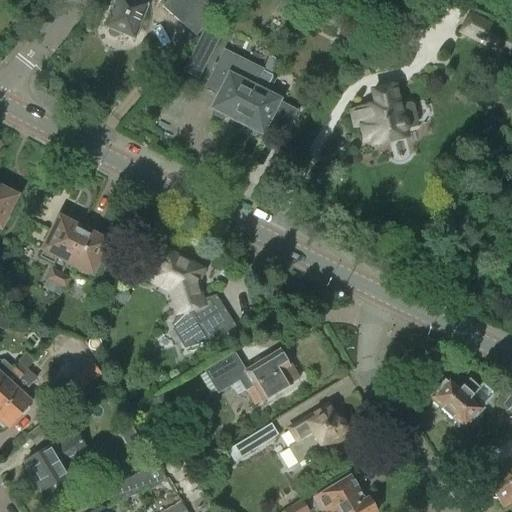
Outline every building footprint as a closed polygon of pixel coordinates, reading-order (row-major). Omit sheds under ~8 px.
[(104,27),(103,28),(107,30),(107,31),(106,32),(106,33),(107,33),(107,34),(107,35),(107,36),(108,36),(108,37),(109,38),(110,38),(110,39),(111,39),(112,39),(113,39),(114,39),(115,39),(116,39),(117,39),(117,38),(118,38),(118,37),(119,37),(120,36),(120,35),(132,40),(145,8),(146,8),(146,7),(129,0),(115,0),(104,27)] [(197,0),(168,0),(162,8),(182,25),(201,3),(197,0)] [(217,0),(197,0),(201,3),(217,17),(226,7),(217,0)] [(279,0),(271,14),(288,25),(303,0),(279,0)] [(371,0),(360,15),(381,30),(402,1),(400,0),(371,0)] [(426,14),(405,0),(396,13),(417,27),(426,14)] [(458,34),(511,60),(511,35),(468,14),(458,34)] [(203,30),(180,74),(195,82),(218,38),(203,30)] [(224,52),(205,88),(220,95),(212,110),(214,111),(214,112),(214,117),(220,120),(224,118),(225,116),(227,117),(237,122),(261,72),(224,52)] [(261,72),(237,122),(246,126),(246,127),(248,128),(247,129),(247,134),(254,137),(257,135),(258,133),(261,134),(267,122),(285,131),(294,113),(276,104),(277,102),(263,95),(265,91),(264,91),(272,77),(269,75),(276,61),(268,57),(261,72)] [(371,138),(372,144),(404,137),(402,130),(414,128),(416,125),(412,107),(408,105),(398,107),(393,88),(371,93),(375,108),(352,114),(355,127),(361,125),(365,139),(371,138)] [(0,189),(0,229),(16,198),(12,196),(12,193),(6,190),(3,191),(0,189)] [(56,258),(66,263),(82,231),(73,226),(72,222),(65,219),(62,221),(58,218),(41,251),(42,251),(39,258),(53,266),(56,258)] [(82,231),(66,263),(76,268),(72,276),(86,283),(90,275),(91,276),(107,243),(104,242),(104,239),(98,236),(95,237),(82,231)] [(166,255),(153,279),(171,288),(180,319),(174,320),(170,328),(176,338),(179,337),(201,337),(205,344),(231,328),(220,311),(219,312),(210,299),(198,302),(192,283),(198,272),(189,267),(188,262),(178,257),(173,259),(166,255)] [(46,281),(55,286),(60,275),(51,270),(45,281),(46,281)] [(60,275),(55,286),(62,289),(65,290),(70,279),(60,275)] [(46,281),(43,288),(52,292),(55,286),(46,281)] [(55,286),(52,292),(58,296),(62,289),(55,286)] [(116,288),(112,297),(116,306),(125,306),(129,297),(126,289),(116,288)] [(203,373),(217,396),(240,382),(253,402),(259,398),(262,403),(299,381),(290,367),(287,368),(278,353),(245,373),(234,354),(203,373)] [(0,398),(30,366),(33,362),(25,354),(12,368),(3,359),(0,362),(0,398)] [(91,364),(65,385),(74,397),(100,376),(91,364)] [(30,366),(0,398),(0,424),(2,426),(4,425),(8,428),(21,414),(23,415),(28,410),(28,407),(30,404),(21,396),(40,375),(30,366)] [(431,399),(442,409),(440,411),(450,421),(452,418),(463,428),(466,425),(470,429),(480,417),(476,414),(479,410),(492,396),(481,386),(478,389),(468,380),(458,391),(448,381),(445,384),(443,382),(441,384),(437,384),(433,389),(433,392),(431,395),(433,397),(431,399)] [(511,387),(510,386),(494,404),(505,413),(511,405),(511,387)] [(164,395),(151,403),(164,425),(177,417),(164,395)] [(288,430),(296,443),(286,449),(297,466),(331,445),(332,446),(344,439),(343,437),(346,436),(344,432),(345,430),(342,424),(338,423),(335,418),(334,419),(327,407),(288,430)] [(51,417),(27,436),(35,446),(59,427),(51,417)] [(74,433),(25,464),(42,492),(68,476),(63,468),(87,453),(74,433)] [(151,451),(158,462),(178,451),(172,440),(151,451)] [(500,473),(485,482),(490,490),(487,496),(491,501),(496,501),(501,508),(511,501),(511,441),(490,454),(500,473)] [(241,444),(230,451),(236,462),(248,456),(241,444)] [(169,474),(174,475),(179,472),(180,467),(177,463),(172,462),(167,465),(166,470),(169,474)] [(155,464),(115,488),(121,498),(123,502),(146,488),(148,491),(157,486),(160,490),(158,491),(164,501),(167,500),(175,495),(166,481),(155,464)] [(349,479),(314,501),(320,511),(373,511),(367,500),(363,502),(349,479)]
